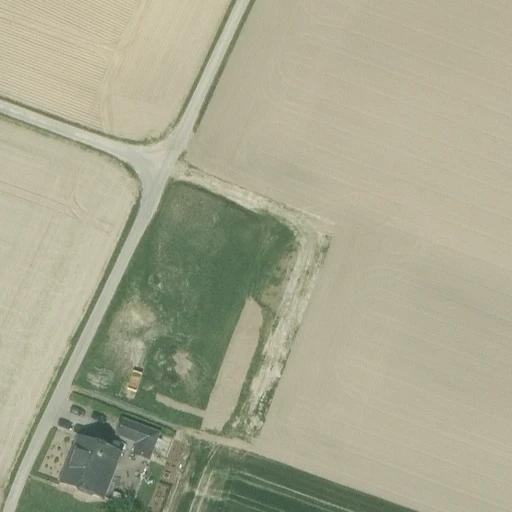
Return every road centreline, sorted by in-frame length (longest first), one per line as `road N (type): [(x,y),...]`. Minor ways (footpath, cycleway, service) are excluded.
road 1 (track): [(252,0),(32,459),(15,511)]
road 2 (track): [(175,167),(0,105)]
